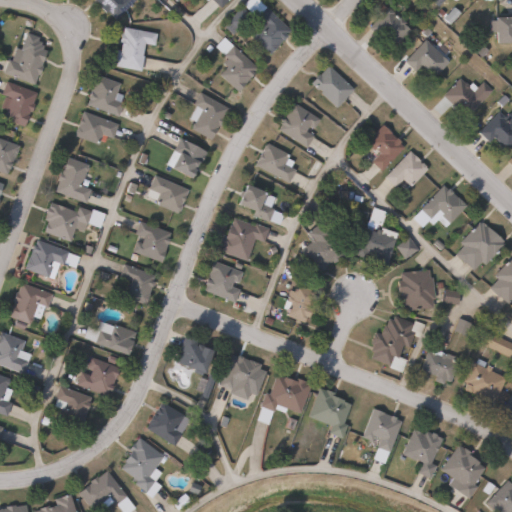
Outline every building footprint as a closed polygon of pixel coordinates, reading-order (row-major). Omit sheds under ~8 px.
[(132,0),(113,19),(106,11),(104,13),(99,8),(100,6),(96,1),(95,2),(93,0),(132,0)] [(204,0),(218,11),(226,0),(204,0)] [(247,0),(257,0),(288,30),(266,53),(248,35),(256,27),(258,29),(262,25),(242,5),(247,0)] [(381,3),(394,18),(395,17),(397,19),(399,17),(404,23),(402,24),(408,30),(393,43),(374,22),(382,15),(376,8),(381,3)] [(250,18),(236,33),(224,21),(239,6),(250,18)] [(511,41),(492,41),(491,31),(487,31),(486,19),(492,19),(492,15),(511,14),(511,41)] [(155,33),(153,44),(142,42),(140,55),(141,55),(139,70),(109,65),(112,48),(118,49),(119,45),(117,45),(118,39),(116,38),(117,32),(120,33),(121,27),(155,33)] [(255,68),(234,91),(216,74),(223,66),(220,63),(225,58),(212,47),(221,36),(255,68)] [(447,61),(434,74),(429,69),(426,72),(419,64),(413,70),(403,60),(424,38),(447,61)] [(23,42),(44,50),(31,84),(0,72),(5,59),(9,60),(14,47),(20,49),(23,42)] [(326,64),(351,89),(334,107),(308,82),(316,73),(317,74),(326,64)] [(121,103),(116,116),(84,104),(86,97),(85,97),(94,74),(118,83),(111,99),(121,103)] [(457,77),(463,83),(464,81),(467,84),(470,81),(476,87),(482,81),(491,89),(465,117),(441,95),(457,77)] [(32,103),(29,111),(27,111),(22,125),(0,118),(4,109),(0,107),(0,101),(2,95),(0,94),(0,88),(3,80),(34,92),(30,102),(32,103)] [(222,118),(218,126),(216,125),(208,139),(188,128),(193,121),(186,117),(193,105),(191,103),(197,91),(226,108),(221,117),(222,118)] [(317,119),(310,130),(305,127),(303,129),(311,135),(303,147),(275,129),(279,123),(277,122),(290,101),(317,119)] [(511,140),(503,149),(496,142),(497,141),(491,136),(487,141),(477,132),(497,110),(511,125),(511,140)] [(115,124),(110,137),(104,135),(102,141),(97,139),(96,143),(72,133),(81,111),(115,124)] [(402,147),(378,171),(368,160),(374,155),(370,151),(371,149),(363,141),(380,124),(398,141),(397,142),(402,147)] [(204,151),(197,164),(193,161),(190,166),(188,165),(187,166),(190,168),(186,176),(166,166),(167,165),(164,164),(178,137),(204,151)] [(0,139),(16,145),(10,164),(7,163),(4,173),(0,171),(0,139)] [(293,169),(285,182),(252,164),(264,142),(287,154),(285,157),(291,160),(288,166),(293,169)] [(425,167),(408,186),(400,178),(392,187),(382,177),(407,150),(425,167)] [(87,164),(84,172),(91,175),(87,185),(85,184),(84,187),(88,188),(83,202),(52,191),(56,181),(54,180),(58,171),(59,171),(65,156),(87,164)] [(186,190),(176,213),(152,203),(156,193),(146,188),(152,175),(186,190)] [(281,213),(276,224),(267,219),(266,221),(250,214),(251,211),(233,203),(242,183),(272,197),(268,206),(271,208),(271,209),(281,213)] [(441,184),(445,188),(446,187),(451,191),(450,192),(464,206),(447,223),(439,215),(430,224),(426,220),(419,227),(410,218),(418,209),(418,208),(441,184)] [(325,206),(317,220),(304,213),(311,199),(325,206)] [(48,201),(74,211),(75,206),(89,211),(81,230),(72,227),(67,241),(41,230),(44,221),(41,220),(44,213),(41,212),(44,207),(46,207),(48,201)] [(384,211),(379,225),(366,220),(371,207),(384,211)] [(232,217),(252,225),(253,223),(266,228),(261,242),(252,238),(244,260),(216,249),(218,243),(217,243),(220,235),(222,236),(227,224),(229,225),(232,217)] [(167,238),(158,262),(129,251),(133,240),(138,242),(141,236),(132,233),(137,221),(168,232),(165,238),(167,238)] [(343,253),(331,263),(330,261),(315,272),(311,266),(309,267),(297,250),(308,242),(306,239),(308,237),(304,232),(319,221),(343,253)] [(477,221),(478,223),(480,222),(494,236),(495,235),(502,243),(481,264),(479,261),(470,269),(462,262),(461,263),(452,253),(460,245),(457,242),(468,231),(466,229),(469,227),(470,228),(477,221)] [(360,226),(374,231),(375,228),(379,229),(379,227),(395,233),(384,264),(374,260),(375,257),(363,253),(362,258),(351,254),(360,226)] [(415,249),(401,258),(392,246),(406,236),(415,249)] [(35,239),(65,251),(60,264),(56,263),(50,278),(22,267),(29,251),(27,250),(29,245),(32,246),(35,239)] [(511,255),(511,296),(505,303),(496,296),(486,287),(495,278),(492,275),(511,255)] [(240,272),(236,283),(230,281),(228,286),(236,289),(231,302),(201,290),(203,284),(201,283),(203,279),(204,279),(211,261),(240,272)] [(146,293),(147,294),(144,304),(119,295),(123,286),(125,286),(127,280),(116,276),(121,263),(152,275),(146,293)] [(427,269),(428,277),(430,277),(433,299),(430,299),(430,307),(401,310),(401,303),(398,303),(397,292),(395,292),(394,280),(398,280),(398,272),(427,269)] [(18,282),(49,294),(44,307),(35,303),(29,318),(31,319),(29,324),(6,315),(11,301),(9,300),(13,291),(15,292),(18,282)] [(295,284),(314,291),(308,308),(312,309),(308,317),(304,316),(299,330),(280,323),(282,319),(280,318),(284,307),(280,306),(287,289),(290,290),(291,288),(293,288),(295,284)] [(457,291),(455,304),(440,302),(442,289),(457,291)] [(254,298),(247,315),(230,309),(237,291),(254,298)] [(393,315),(412,323),(413,320),(423,324),(418,337),(411,335),(406,347),(400,345),(396,356),(404,359),(398,372),(386,367),(386,365),(368,358),(370,352),(367,351),(370,344),(367,343),(372,331),(378,333),(381,324),(384,325),(387,318),(391,320),(393,315)] [(469,323),(464,336),(451,330),(456,317),(469,323)] [(132,332),(122,354),(92,342),(96,330),(107,334),(111,324),(132,332)] [(25,345),(23,350),(18,349),(18,351),(15,350),(13,355),(25,360),(20,373),(0,365),(0,332),(22,340),(21,343),(25,345)] [(511,351),(508,357),(483,345),(488,333),(511,344),(511,351)] [(208,350),(199,375),(189,371),(190,369),(172,362),(182,334),(196,339),(194,344),(197,345),(196,346),(208,350)] [(434,349),(453,357),(452,361),(456,363),(448,382),(442,379),(440,384),(431,380),(433,376),(417,369),(425,350),(432,353),(434,349)] [(229,354),(234,356),(235,354),(258,364),(246,393),(236,389),(238,384),(233,381),(230,390),(216,385),(229,354)] [(116,367),(105,397),(73,385),(78,371),(87,375),(89,369),(84,367),(88,356),(116,367)] [(484,362),(482,367),(483,367),(485,365),(490,367),(488,370),(503,378),(494,398),(492,397),(489,404),(461,390),(465,382),(462,380),(471,362),(473,363),(475,358),(484,362)] [(215,369),(204,398),(198,395),(200,392),(193,389),(198,377),(204,380),(209,367),(215,369)] [(274,374),(281,377),(281,376),(293,380),(294,377),(302,381),(302,382),(309,385),(297,413),(284,408),(282,413),(273,409),(266,425),(254,420),(259,407),(257,406),(263,392),(266,394),(274,374)] [(0,376),(7,379),(4,387),(9,389),(4,402),(8,403),(3,416),(0,414),(0,376)] [(88,397),(77,426),(55,417),(59,408),(54,406),(56,401),(51,399),(56,385),(88,397)] [(317,387),(323,390),(323,389),(331,392),(329,395),(341,400),(341,401),(348,404),(340,423),(344,425),(339,438),(326,432),(328,426),(305,416),(317,387)] [(511,390),(511,413),(507,418),(498,412),(511,390)] [(178,434),(171,446),(143,428),(159,401),(181,415),(172,430),(178,434)] [(399,421),(387,453),(386,452),(381,463),(371,459),(375,447),(374,447),(377,438),(372,436),(370,441),(359,437),(371,408),(393,418),(399,421)] [(412,429),(422,434),(423,431),(429,433),(430,432),(434,434),(434,436),(440,439),(428,463),(434,466),(428,479),(414,473),(419,463),(400,454),(412,429)] [(136,437),(160,456),(152,468),(158,472),(151,480),(158,486),(148,498),(142,493),(143,492),(131,483),(134,480),(118,468),(123,462),(121,460),(129,450),(126,448),(131,442),(132,443),(136,437)] [(474,486),(466,499),(454,490),(459,483),(439,470),(456,444),(468,453),(466,455),(477,462),(476,463),(482,467),(471,484),(474,486)] [(104,470),(124,496),(113,505),(110,502),(98,511),(95,506),(89,511),(75,493),(88,483),(86,481),(94,475),(95,477),(104,470)] [(511,511),(498,511),(500,510),(496,506),(492,510),(484,503),(505,480),(511,485),(511,511)] [(67,494),(73,511),(31,511),(37,510),(36,508),(43,506),(44,508),(53,505),(51,499),(67,494)]
